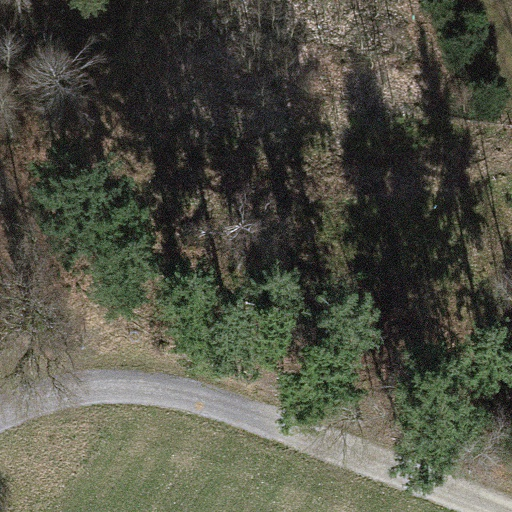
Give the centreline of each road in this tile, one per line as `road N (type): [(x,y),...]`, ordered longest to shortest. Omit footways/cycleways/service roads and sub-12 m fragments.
road 1 (track): [(0,428),(70,401),(131,398),(221,410),(511,510)]
road 2 (track): [(0,291),(45,202),(210,0)]
road 3 (track): [(45,202),(0,49)]
